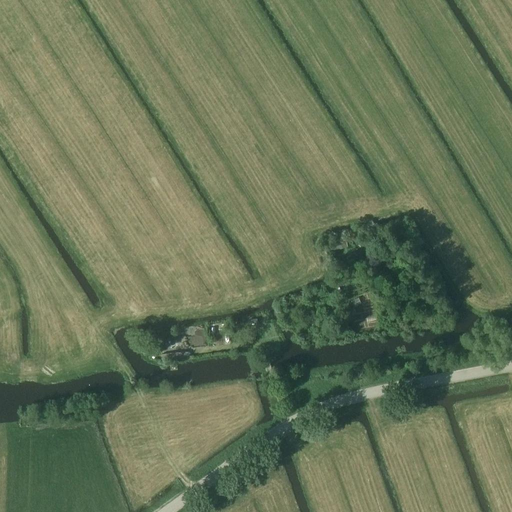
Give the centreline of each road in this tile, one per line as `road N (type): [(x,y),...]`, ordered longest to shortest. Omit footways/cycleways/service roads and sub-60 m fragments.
road 1 (tertiary): [(168,511),(307,414),(511,366)]
road 2 (track): [(0,320),(49,287),(73,288),(130,376),(172,467),(195,491)]
